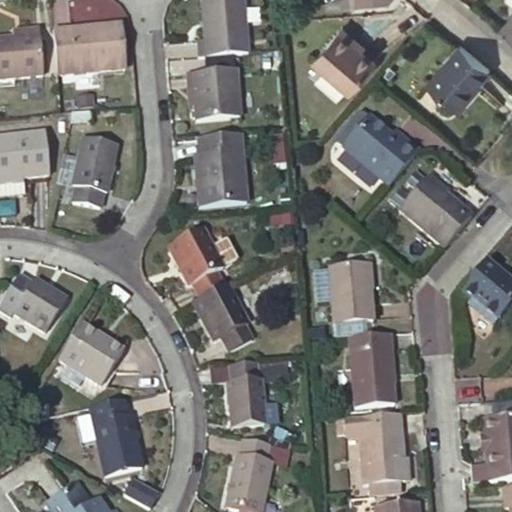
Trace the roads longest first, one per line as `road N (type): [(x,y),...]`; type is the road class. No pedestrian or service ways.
road 1 (residential): [(511,199),(432,296),(449,511)]
road 2 (residential): [(141,0),(156,164),(147,209),(105,277)]
road 3 (residential): [(105,277),(161,333),(176,368),(186,406),(185,467),(167,511)]
